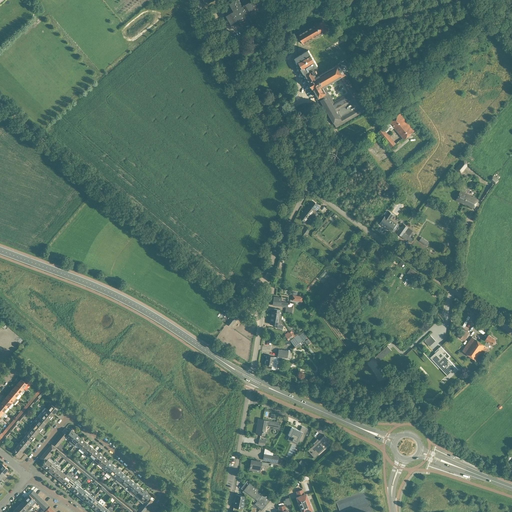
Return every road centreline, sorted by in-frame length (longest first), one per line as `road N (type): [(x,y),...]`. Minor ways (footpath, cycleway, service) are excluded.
road 1 (track): [(0,103),(260,320)]
road 2 (tertiary): [(250,379),(129,302),(0,251)]
road 3 (residential): [(499,322),(309,183)]
road 4 (residential): [(155,511),(163,493),(69,418),(24,469)]
road 5 (tertiary): [(393,442),(250,379)]
road 6 (unclassified): [(271,132),(220,62),(198,0)]
road 7 (residential): [(260,320),(278,247),(309,183)]
road 8 (unclassified): [(227,511),(250,379)]
road 9 (unclassified): [(309,183),(405,104)]
